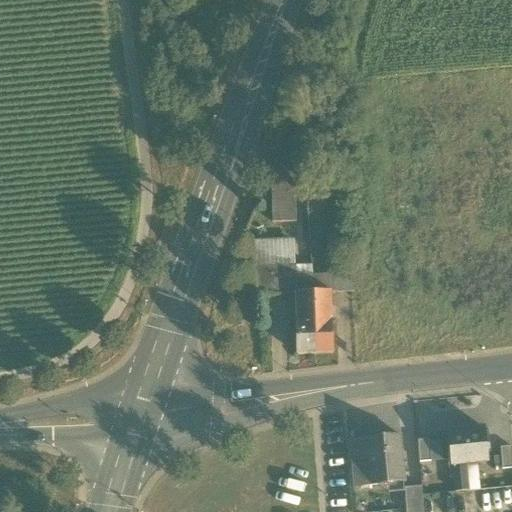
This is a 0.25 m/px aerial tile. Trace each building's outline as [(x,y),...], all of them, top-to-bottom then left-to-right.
[(271,182),(272,223),(295,223),(295,182),(271,182)] [(315,190),(316,202),(335,201),(334,188),(315,190)] [(246,243),(250,270),(268,269),(285,268),(295,268),(294,241),(246,243)] [(331,292),(331,294),(332,294),(353,294),(352,265),(328,265),(328,274),(330,274),(331,292)] [(295,268),(285,268),(286,295),(295,295),(294,277),(312,276),(312,275),(311,267),(295,268)] [(285,268),(268,269),(269,296),(286,295),(285,268)] [(253,297),(269,296),(268,269),(250,270),(253,297)] [(312,276),(313,293),(331,292),(330,274),(328,274),(312,275),(312,276)] [(315,355),(313,293),(312,276),(294,277),(295,295),(297,356),(315,355)] [(331,294),(331,292),(313,293),(315,355),(333,354),(331,294)] [(448,433),(451,467),(452,467),(465,466),(477,465),(487,464),(483,429),(448,433)] [(369,487),(405,483),(400,437),(364,440),(364,441),(369,487)] [(419,463),(431,462),(429,443),(429,440),(418,441),(419,463)] [(349,442),(353,489),(369,487),(364,441),(351,442),(349,442)] [(429,443),(431,462),(442,461),(440,442),(429,443)] [(500,448),(502,470),(511,469),(511,458),(511,447),(500,448)] [(465,466),(467,492),(479,491),(477,465),(465,466)] [(452,467),(455,493),(467,492),(465,466),(452,467)] [(404,490),(405,511),(422,511),(421,488),(404,490)]
